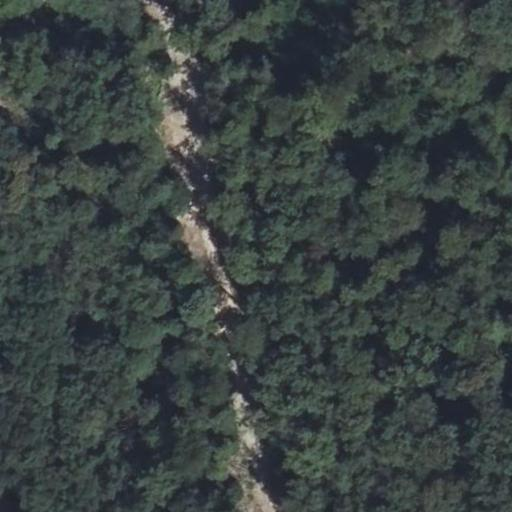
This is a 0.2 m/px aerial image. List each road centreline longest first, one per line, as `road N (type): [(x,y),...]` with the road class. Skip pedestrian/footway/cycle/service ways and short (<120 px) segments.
road 1 (track): [(272,511),(194,165),(193,64)]
road 2 (track): [(193,64),(366,159),(511,174)]
